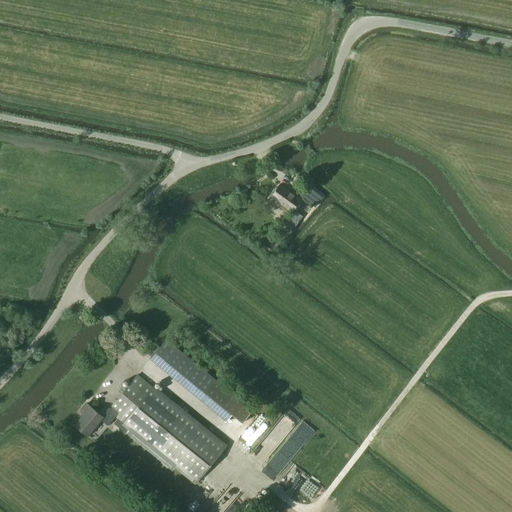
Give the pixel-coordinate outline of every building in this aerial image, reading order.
[(303,201),(296,196),(280,184),(271,196),(293,212),(286,221),(287,221),(283,225),(286,228),(282,234),(287,238),(303,216),(295,211),(303,201)] [(308,186),(307,188),(300,196),(316,208),(324,197),(308,186)] [(143,345),(147,348),(152,342),(148,338),(143,345)] [(150,359),(226,421),(232,414),(243,423),(254,409),(167,339),(150,359)] [(119,412),(115,416),(175,465),(197,483),(226,447),(205,430),(137,375),(111,407),(119,412)] [(108,425),(115,416),(119,412),(111,407),(103,417),(87,403),(81,411),(84,414),(75,425),(88,436),(101,420),(108,425)] [(274,427),(276,428),(286,437),(300,418),(288,409),(274,427)] [(301,420),(263,472),(276,482),(314,430),(301,420)] [(298,471),(292,484),(301,488),(307,475),(298,471)] [(221,511),(218,509),(220,507),(216,503),(218,501),(213,495),(194,511),(221,511)]
